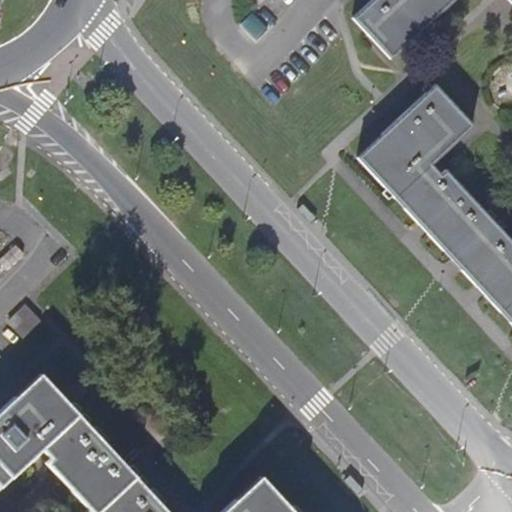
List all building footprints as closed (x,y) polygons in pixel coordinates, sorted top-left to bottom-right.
[(391,60),(422,31),(455,0),(508,0),(511,4),(511,0),(373,0),(353,19),(391,60)] [(511,323),(511,242),(446,171),(440,174),(432,165),(473,127),(435,86),(358,157),(420,224),(486,296),(511,323)] [(300,205),(295,210),(307,224),(313,219),(300,205)] [(23,339),(42,320),(28,305),(8,324),(23,339)] [(0,489),(27,464),(42,450),(51,460),(47,464),(58,477),(71,491),(86,506),(91,511),(90,511),(293,511),(260,476),(251,486),(222,511),(166,511),(136,478),(64,400),(41,375),(0,412),(0,489)] [(355,495),(361,490),(349,475),(343,480),(355,495)]
